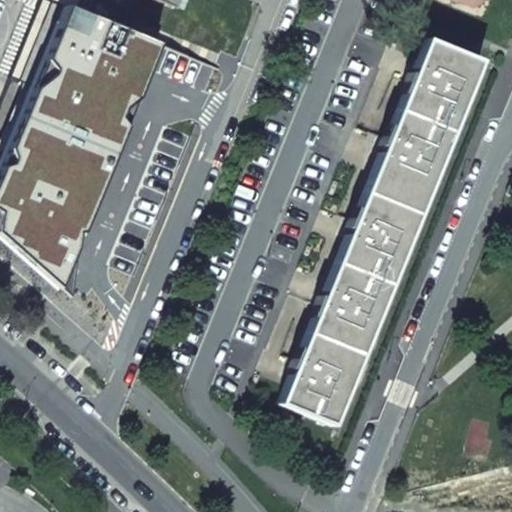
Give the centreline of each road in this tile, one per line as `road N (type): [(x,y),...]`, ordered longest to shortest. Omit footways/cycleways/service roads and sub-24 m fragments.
road 1 (residential): [(349,511),(500,134),(511,127)]
road 2 (tertiary): [(0,351),(167,511)]
